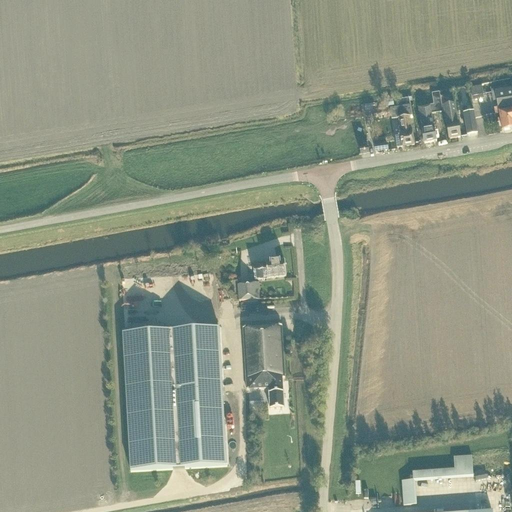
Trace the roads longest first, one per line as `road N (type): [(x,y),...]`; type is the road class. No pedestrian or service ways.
road 1 (tertiary): [(322,511),(337,288),(322,172)]
road 2 (unclassified): [(322,172),(0,230)]
road 3 (tertiary): [(322,172),(511,138)]
